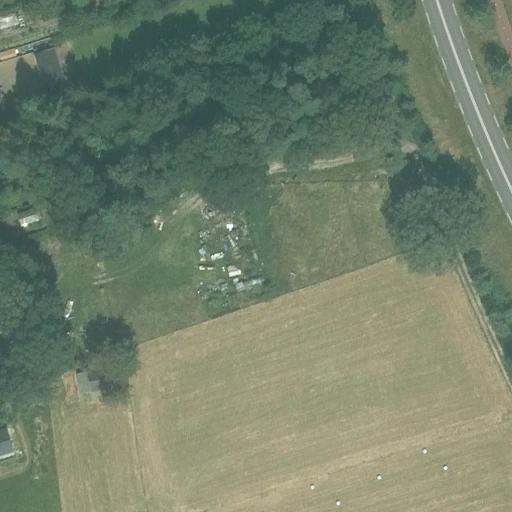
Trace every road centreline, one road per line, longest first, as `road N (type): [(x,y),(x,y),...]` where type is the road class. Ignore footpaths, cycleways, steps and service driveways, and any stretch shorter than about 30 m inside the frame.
road 1 (track): [(511,380),(336,0)]
road 2 (primary): [(434,0),(511,194)]
